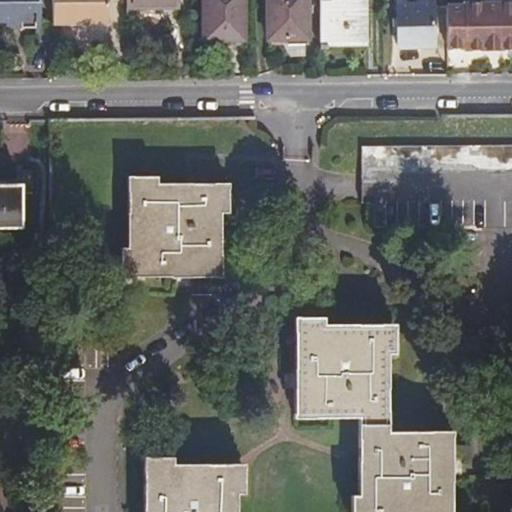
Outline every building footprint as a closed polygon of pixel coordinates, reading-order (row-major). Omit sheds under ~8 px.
[(0,0),(0,23),(12,23),(12,28),(31,28),(31,0),(0,0)] [(45,0),(46,25),(100,24),(99,0),(45,0)] [(235,0),(196,0),(196,38),(234,39),(235,0)] [(298,0),(260,0),(260,37),(276,37),(296,37),(298,37),(298,0)] [(309,0),(310,46),(348,46),(347,0),(309,0)] [(347,0),(348,46),(362,46),(361,0),(347,0)] [(438,5),(439,48),(458,48),(458,51),(481,51),(481,45),(490,45),(490,51),(511,50),(511,0),(477,0),(478,3),(457,3),(457,5),(438,5)] [(427,7),(391,8),(392,48),(427,48),(427,7)] [(296,37),(276,37),(283,48),(296,48),(296,37)] [(147,187),(147,175),(123,176),(124,246),(110,246),(111,270),(124,270),(124,275),(208,273),(208,254),(213,254),(212,210),(219,210),(219,186),(189,186),(147,187)] [(0,227),(13,228),(12,186),(0,186),(0,227)] [(386,348),(386,327),(315,328),(314,313),(287,314),(287,329),(284,329),(285,410),(305,410),(305,415),(353,414),(354,464),(354,491),(341,491),(341,511),(446,511),(445,436),(423,437),(423,432),(382,432),(381,414),(375,414),(375,400),(381,400),(380,379),(375,379),(374,348),(386,348)] [(159,467),(159,454),(140,454),(140,467),(136,467),(136,511),(224,511),(225,492),(238,492),(238,467),(159,467)]
